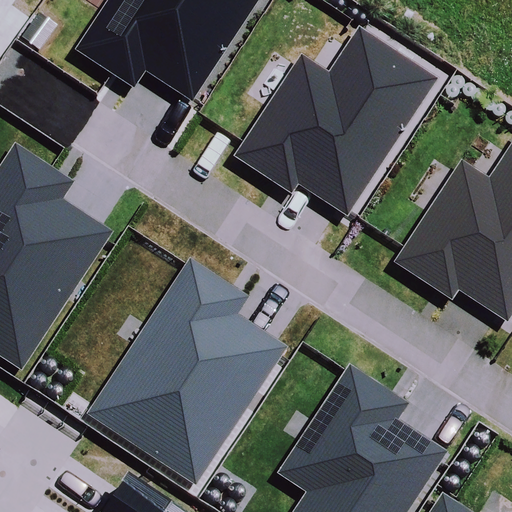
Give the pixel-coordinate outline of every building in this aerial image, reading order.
[(115,0),(77,58),(131,94),(142,77),(188,107),(258,0),(115,0)] [(299,65),(234,164),(288,199),(294,189),(344,222),(433,89),(356,38),(326,83),(299,65)] [(504,328),(511,315),(511,150),(487,189),(460,171),(395,268),(450,304),(456,296),(504,328)] [(70,188),(15,151),(0,173),(0,366),(17,378),(110,242),(57,206),(70,188)] [(241,300),(186,263),(81,418),(188,490),(281,354),(228,318),(241,300)] [(401,408),(345,370),(273,476),(302,495),(290,511),(403,511),(441,457),(390,423),(401,408)] [(158,511),(112,480),(90,511),(158,511)] [(456,511),(437,499),(428,511),(456,511)]
